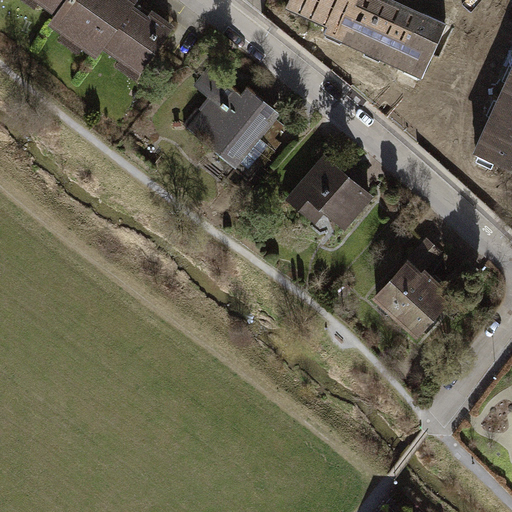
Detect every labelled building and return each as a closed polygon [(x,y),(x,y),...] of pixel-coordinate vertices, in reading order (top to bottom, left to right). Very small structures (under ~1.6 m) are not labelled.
[(144,63),(170,26),(151,13),(146,20),(128,7),(132,0),(40,0),(59,12),(53,20),(70,32),(75,24),(85,31),(80,38),(97,51),(102,43),(124,58),(128,52),(144,63)] [(284,0),(341,46),(356,38),(371,41),(379,26),(392,16),(383,4),(382,0),(284,0)] [(260,137),(280,112),(248,86),(241,94),(227,83),(231,78),(212,62),(194,84),(211,98),(187,127),(236,167),(240,162),(248,168),(268,144),(260,137)] [(511,147),(511,81),(488,84),(466,77),(462,91),(457,97),(446,104),(452,117),(448,132),(482,160),(509,147),(511,147)] [(284,125),(277,119),(261,137),(276,149),(281,142),(274,137),(284,125)] [(351,178),(327,157),(305,183),(304,182),(290,198),(311,216),(320,205),(342,224),(369,193),(351,178)] [(406,263),(377,296),(417,332),(447,299),(438,290),(442,287),(423,270),(440,251),(426,239),(405,262),(406,263)]
